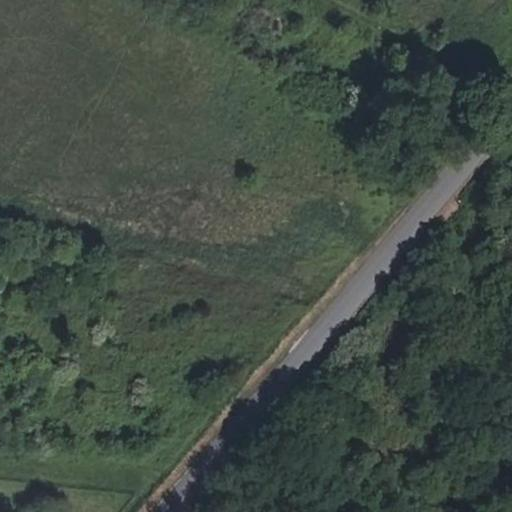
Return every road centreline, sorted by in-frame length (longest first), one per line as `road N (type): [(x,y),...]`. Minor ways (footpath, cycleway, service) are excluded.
road 1 (unclassified): [(511,110),(167,511)]
road 2 (unknown): [(511,89),(345,0)]
